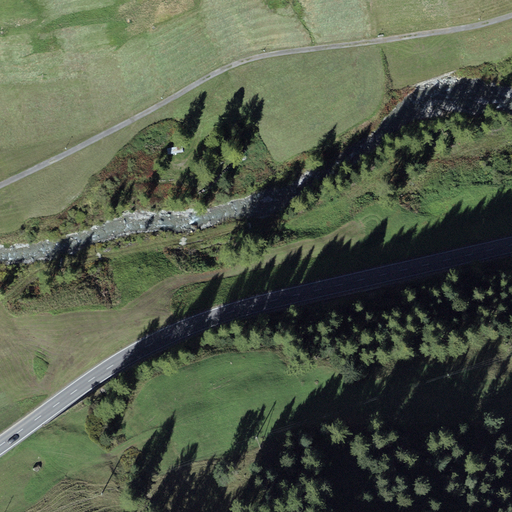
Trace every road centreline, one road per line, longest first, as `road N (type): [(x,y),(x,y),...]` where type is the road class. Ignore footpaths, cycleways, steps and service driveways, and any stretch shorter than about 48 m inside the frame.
road 1 (secondary): [(0,441),(169,331),(232,307),(511,243)]
road 2 (track): [(0,181),(247,56),(463,26),(511,11)]
